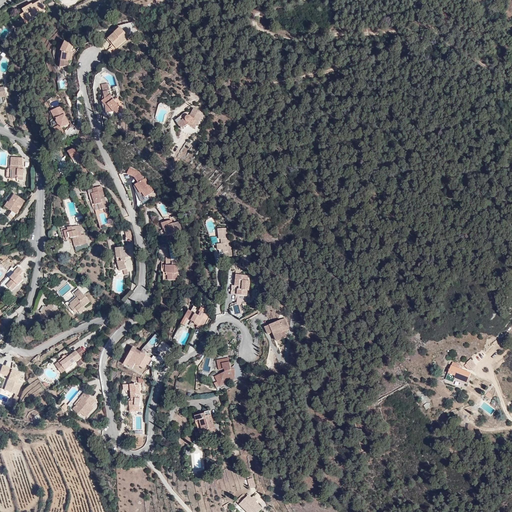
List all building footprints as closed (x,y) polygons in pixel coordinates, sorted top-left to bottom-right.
[(49,0),(40,0),(31,6),(31,4),(22,10),(23,13),(19,16),(25,25),(29,22),(28,21),(45,11),(41,5),(49,0)] [(121,25),(124,35),(135,32),(132,22),(121,25)] [(113,51),(126,38),(118,30),(105,42),(113,51)] [(69,56),(71,51),(63,46),(58,54),(59,63),(70,64),(70,56),(69,56)] [(107,91),(106,85),(99,86),(100,93),(106,91),(107,91)] [(118,110),(109,98),(107,98),(106,91),(100,93),(102,104),(112,115),(113,114),(118,110)] [(63,106),(52,112),(56,120),(57,119),(62,129),(69,126),(64,115),(66,114),(63,106)] [(198,128),(204,113),(202,112),(203,110),(197,107),(194,114),(191,114),(181,123),(185,130),(191,125),(198,128)] [(84,164),(77,149),(67,153),(70,160),(74,159),(77,166),(84,164)] [(20,167),(20,158),(10,158),(9,169),(10,169),(9,177),(15,177),(15,180),(21,180),(22,170),(20,170),(17,170),(17,166),(20,167)] [(152,188),(146,176),(144,177),(140,169),(130,165),(128,171),(134,174),(137,180),(136,181),(140,190),(143,196),(148,193),(147,190),(152,188)] [(101,198),(100,193),(102,192),(100,187),(91,190),(92,195),(90,196),(94,207),(101,205),(100,201),(102,201),(101,198)] [(17,215),(24,202),(12,195),(10,200),(13,202),(11,206),(7,205),(5,209),(17,215)] [(101,205),(97,206),(99,212),(106,209),(103,200),(102,201),(100,201),(101,205)] [(182,234),(178,224),(171,226),(170,222),(161,225),(164,233),(166,239),(182,234)] [(79,236),(77,227),(73,228),(73,230),(70,231),(70,229),(66,229),(66,232),(62,232),(64,240),(68,239),(68,240),(71,240),(73,247),(76,246),(84,244),(85,244),(83,235),(79,236)] [(231,259),(229,240),(228,241),(227,231),(217,232),(218,243),(221,243),(221,246),(217,246),(217,253),(219,253),(219,260),(231,259)] [(129,258),(128,251),(123,251),(123,248),(115,249),(116,259),(120,271),(123,270),(125,275),(128,274),(129,273),(125,262),(124,262),(124,258),(129,258)] [(179,281),(179,266),(178,267),(173,267),(165,267),(164,281),(179,281)] [(19,278),(17,276),(18,275),(22,271),(17,267),(12,272),(13,272),(8,278),(11,280),(5,286),(8,288),(10,290),(15,284),(17,285),(21,280),(19,278)] [(248,293),(250,283),(247,282),(248,277),(236,275),(234,286),(231,286),(230,294),(233,294),(233,297),(246,299),(246,293),(248,293)] [(5,286),(11,280),(8,278),(3,283),(0,286),(6,291),(8,288),(5,286)] [(67,283),(57,291),(61,297),(72,288),(67,283)] [(78,296),(69,303),(71,306),(70,307),(75,314),(77,312),(79,314),(85,309),(83,307),(90,301),(80,289),(76,294),(78,296)] [(56,313),(58,310),(50,303),(47,307),(42,314),(47,317),(48,315),(52,318),(53,317),(56,313)] [(200,322),(197,320),(198,316),(197,316),(194,314),(193,317),(182,312),(178,319),(183,322),(188,325),(188,327),(195,331),(200,322)] [(178,330),(183,322),(178,319),(173,327),(178,330)] [(289,333),(284,322),(264,330),(267,338),(272,336),(273,340),(277,338),(279,344),(286,341),(285,337),(284,335),(287,334),(289,333)] [(149,354),(157,341),(151,337),(142,350),(149,354)] [(79,360),(83,357),(81,355),(78,350),(71,355),(69,357),(67,355),(66,354),(64,356),(64,357),(60,360),(61,361),(63,363),(59,366),(63,372),(72,365),(71,364),(73,362),(74,363),(78,359),(79,360)] [(86,356),(79,362),(82,365),(91,357),(88,353),(85,355),(86,356)] [(130,353),(123,366),(131,371),(134,366),(142,371),(145,367),(146,368),(150,361),(139,355),(138,358),(130,353)] [(203,372),(210,373),(212,359),(205,358),(203,372)] [(470,359),(464,365),(471,370),(476,364),(470,359)] [(222,374),(214,378),(219,388),(228,384),(227,380),(228,379),(228,375),(227,373),(228,373),(227,369),(225,361),(216,363),(218,372),(221,372),(222,374)] [(471,373),(451,365),(445,381),(455,385),(457,379),(459,375),(462,377),(461,381),(467,383),(471,373)] [(0,368),(0,389),(16,394),(19,384),(15,382),(18,373),(9,370),(10,369),(1,366),(0,368)] [(130,414),(138,413),(138,407),(138,403),(136,402),(136,396),(138,396),(137,386),(128,387),(129,403),(127,403),(128,409),(130,409),(130,414)] [(84,417),(92,407),(90,406),(94,401),(84,391),(72,404),(74,406),(72,409),(78,415),(79,413),(84,417)] [(13,407),(17,397),(13,395),(9,406),(13,407)] [(206,433),(207,437),(215,435),(209,413),(204,415),(204,416),(195,419),(195,420),(196,424),(199,423),(202,434),(206,433)] [(195,420),(194,421),(196,428),(196,427),(200,439),(207,437),(206,433),(202,434),(199,423),(196,424),(195,420)] [(247,511),(258,511),(262,508),(258,504),(257,505),(255,503),(256,502),(258,500),(254,496),(252,498),(249,495),(243,500),(240,497),(236,501),(247,511)]
